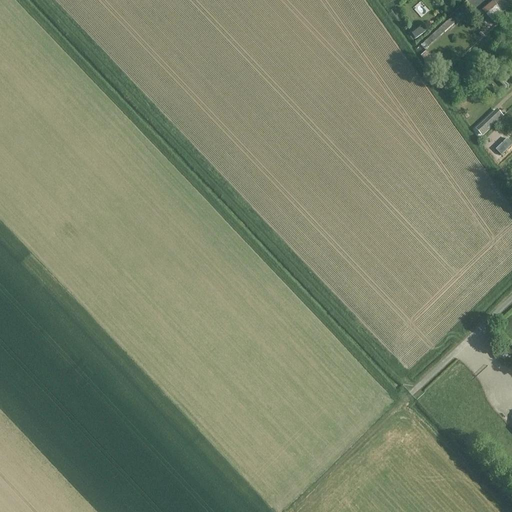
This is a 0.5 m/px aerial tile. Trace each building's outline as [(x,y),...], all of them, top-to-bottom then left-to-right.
[(492,0),(494,1),(482,11),(488,18),(493,23),(504,12),(511,4),(511,3),(509,0),(492,0)] [(479,18),(475,15),(470,21),(475,25),(479,18)] [(455,24),(451,19),(421,46),(426,51),(455,24)] [(419,27),(411,33),(415,40),(427,31),(423,26),(419,28),(419,27)] [(426,53),(421,57),(426,63),(426,64),(438,77),(443,73),(426,53)] [(507,72),(501,77),(506,82),(511,77),(507,72)] [(490,89),(481,98),(484,101),(493,93),(490,89)] [(497,110),(476,130),(481,136),(482,137),(483,137),(504,117),(504,116),(503,116),(497,110)] [(505,121),(500,126),(503,129),(508,125),(505,121)]
